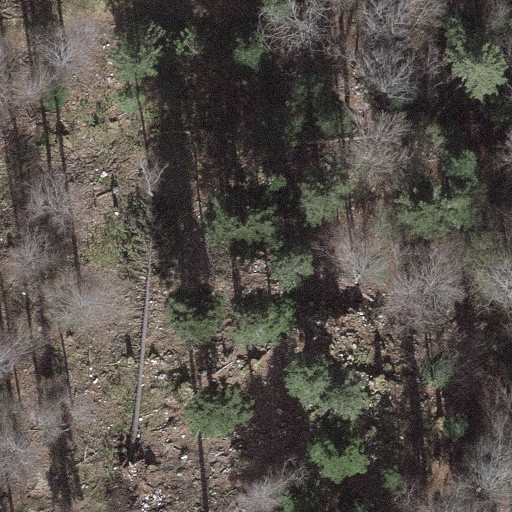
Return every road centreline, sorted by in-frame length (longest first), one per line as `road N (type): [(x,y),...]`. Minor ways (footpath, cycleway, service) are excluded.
road 1 (track): [(169,0),(456,172),(511,236)]
road 2 (track): [(0,44),(132,0)]
